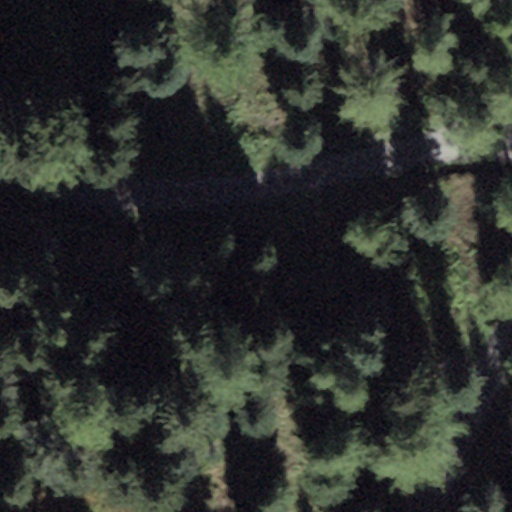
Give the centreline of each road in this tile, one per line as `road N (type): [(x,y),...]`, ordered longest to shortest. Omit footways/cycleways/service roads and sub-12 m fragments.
road 1 (track): [(511,141),(164,199),(109,194),(0,162)]
road 2 (track): [(418,511),(511,320)]
